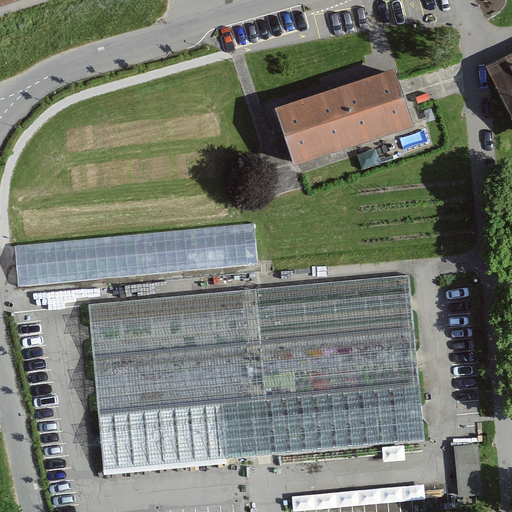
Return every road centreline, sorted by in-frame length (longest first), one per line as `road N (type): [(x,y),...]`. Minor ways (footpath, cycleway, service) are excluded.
road 1 (unclassified): [(294,0),(67,65),(0,105)]
road 2 (unclassified): [(0,350),(33,511)]
